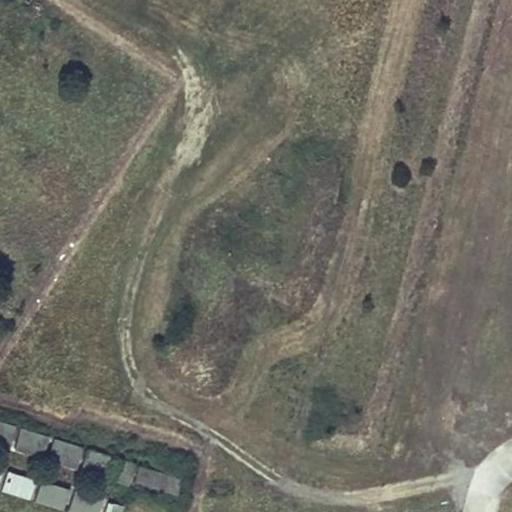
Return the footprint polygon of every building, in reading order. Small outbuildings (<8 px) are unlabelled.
[(0,419),(0,442),(8,445),(15,425),(0,419)] [(13,447),(41,456),(49,435),(20,425),(13,447)] [(52,438),(49,458),(77,463),(81,443),(52,438)] [(88,448),(83,465),(110,472),(114,456),(88,448)] [(175,493),(180,477),(138,463),(133,479),(175,493)] [(0,486),(0,489),(29,498),(35,477),(6,468),(0,486)] [(63,508),(69,486),(39,478),(33,500),(63,508)] [(74,511),(98,511),(103,498),(72,488),(66,509),(74,511)] [(103,499),(101,511),(119,511),(120,501),(103,499)]
